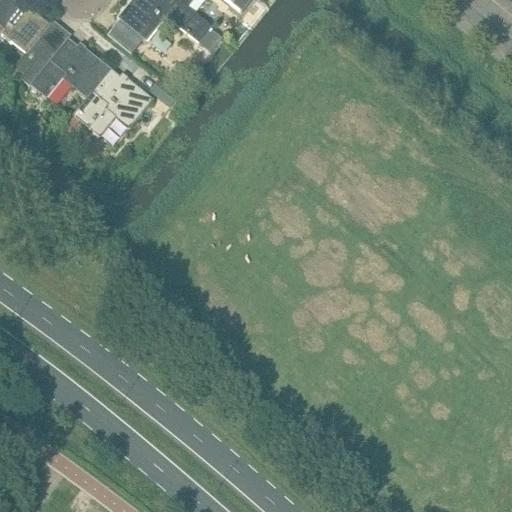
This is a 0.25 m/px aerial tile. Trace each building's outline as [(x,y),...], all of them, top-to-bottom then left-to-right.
[(0,37),(1,36),(25,56),(23,58),(23,59),(26,56),(39,40),(50,27),(49,27),(24,6),(21,9),(10,0),(3,0),(0,4),(0,37)] [(188,11),(174,0),(133,0),(116,21),(146,45),(166,20),(198,47),(212,30),(188,11)] [(174,0),(188,11),(196,0),(223,0),(241,14),(251,0),(174,0)] [(135,53),(109,34),(106,39),(131,58),(135,53)] [(23,58),(11,73),(21,81),(48,47),(39,40),(26,56),(23,59),(23,58)] [(57,54),(30,88),(47,101),(58,87),(62,82),(87,101),(110,72),(85,51),(83,54),(68,42),(67,41),(57,54)] [(48,47),(21,81),(30,88),(57,54),(48,47)] [(82,106),(72,118),(79,123),(89,131),(100,140),(116,120),(130,131),(138,121),(149,107),(153,103),(127,82),(125,84),(110,72),(87,101),(82,107),(82,106)] [(160,83),(150,95),(171,112),(181,99),(160,83)]
